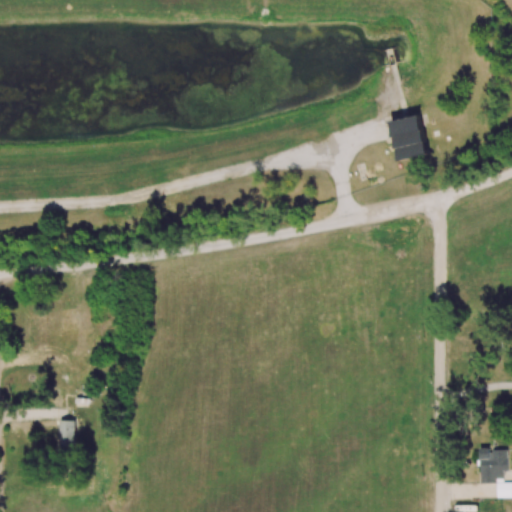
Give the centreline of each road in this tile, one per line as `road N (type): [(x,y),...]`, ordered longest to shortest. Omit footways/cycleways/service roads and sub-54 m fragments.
road 1 (residential): [(511,171),(412,206),(267,237),(0,273)]
road 2 (residential): [(442,511),(442,197)]
